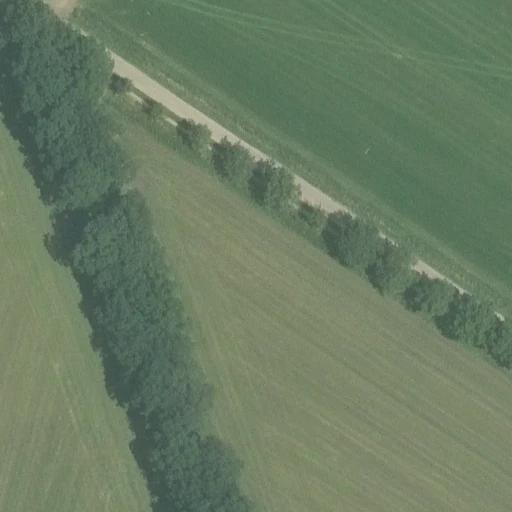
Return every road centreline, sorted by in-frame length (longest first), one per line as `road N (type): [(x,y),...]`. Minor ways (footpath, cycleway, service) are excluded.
road 1 (track): [(511,335),(22,0)]
road 2 (track): [(52,20),(42,36),(209,511)]
